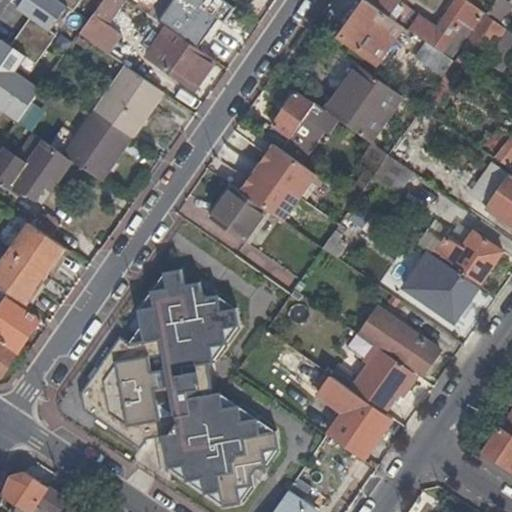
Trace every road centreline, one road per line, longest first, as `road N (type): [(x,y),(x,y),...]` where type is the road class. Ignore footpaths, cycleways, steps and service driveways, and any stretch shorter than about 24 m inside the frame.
road 1 (residential): [(304,0),(9,422)]
road 2 (residential): [(9,422),(148,511)]
road 3 (residential): [(431,444),(511,326)]
